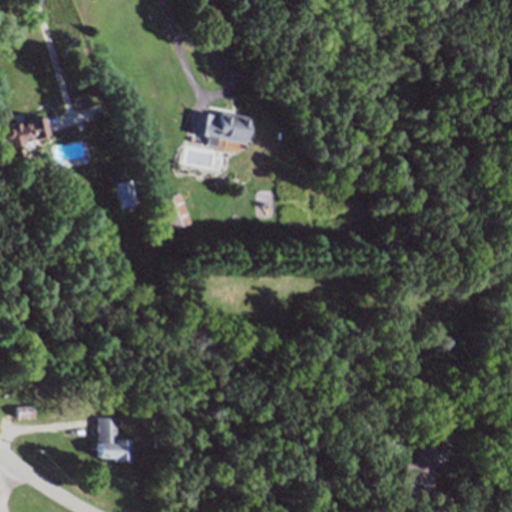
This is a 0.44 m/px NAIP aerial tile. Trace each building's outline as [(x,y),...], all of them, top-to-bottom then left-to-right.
[(247,116),(243,142),(213,137),(212,145),(202,143),(203,134),(189,132),(190,126),(187,126),(190,110),(209,113),(209,118),(216,120),(218,111),(247,116)] [(0,126),(44,115),(48,134),(29,138),(31,145),(20,147),(19,144),(4,147),(3,143),(0,143),(0,126)] [(129,178),(135,202),(119,206),(112,183),(129,178)] [(178,193),(188,220),(168,228),(158,200),(178,193)] [(511,323),(511,345),(495,345),(495,324),(511,323)] [(31,404),(31,415),(14,416),(13,405),(31,404)] [(97,415),(116,416),(115,436),(129,437),(128,460),(111,459),(111,456),(94,455),(97,415)] [(394,484),(402,460),(410,462),(418,440),(435,446),(427,469),(432,471),(424,495),(394,484)]
